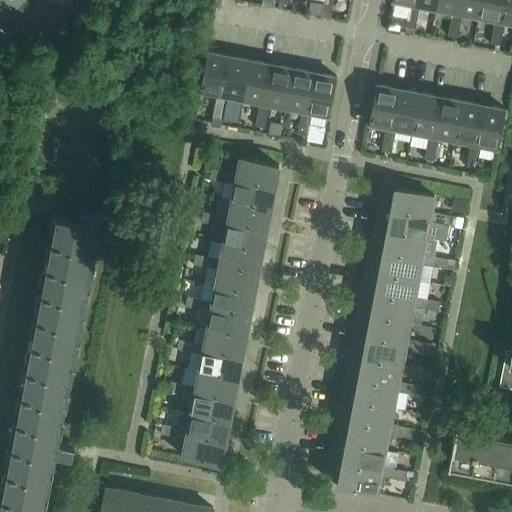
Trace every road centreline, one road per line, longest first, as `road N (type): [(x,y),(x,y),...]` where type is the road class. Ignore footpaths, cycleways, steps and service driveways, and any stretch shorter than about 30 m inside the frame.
road 1 (residential): [(279,490),(364,36)]
road 2 (residential): [(364,36),(511,66)]
road 3 (residential): [(218,8),(364,36)]
